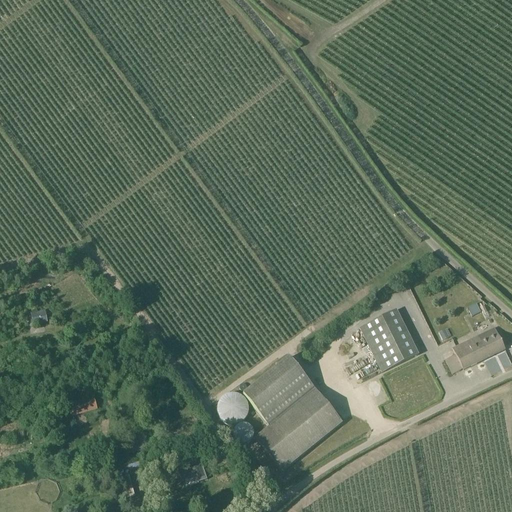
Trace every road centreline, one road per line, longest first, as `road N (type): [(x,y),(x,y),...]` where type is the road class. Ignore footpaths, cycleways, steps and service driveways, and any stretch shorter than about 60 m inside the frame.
road 1 (unclassified): [(511,314),(410,228),(323,106),(233,0)]
road 2 (unclassified): [(271,511),(328,465),(511,372)]
